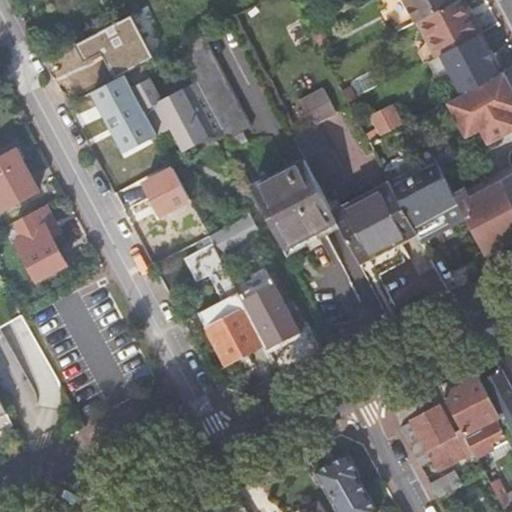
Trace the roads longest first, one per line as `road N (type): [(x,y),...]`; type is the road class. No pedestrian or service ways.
road 1 (residential): [(220,455),(0,36)]
road 2 (secondary): [(350,396),(511,314)]
road 3 (secondary): [(220,455),(350,396)]
road 4 (residential): [(350,396),(417,511)]
